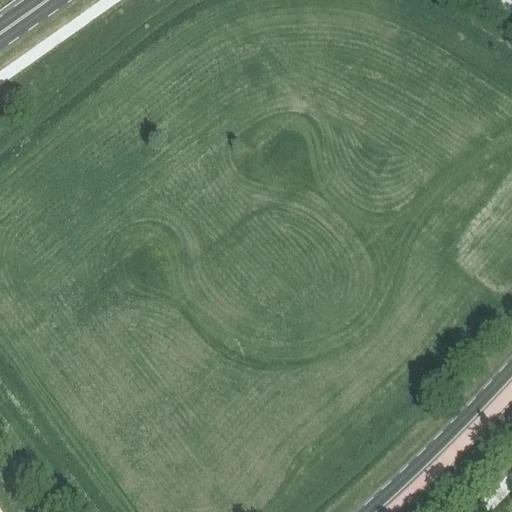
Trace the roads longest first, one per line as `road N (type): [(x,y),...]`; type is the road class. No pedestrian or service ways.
road 1 (primary): [(511,367),(367,511)]
road 2 (primary): [(409,511),(511,422)]
